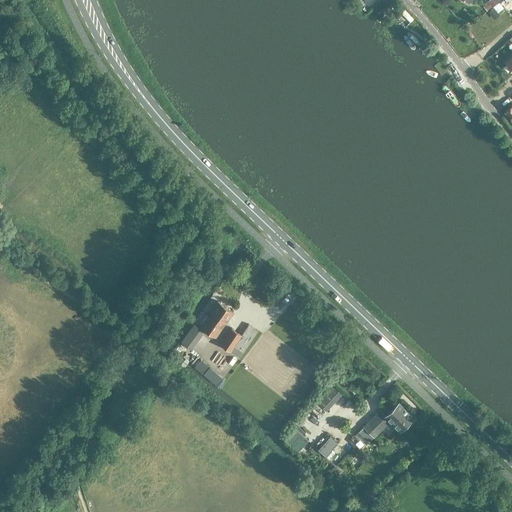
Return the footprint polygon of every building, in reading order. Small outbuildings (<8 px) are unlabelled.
[(488,10),(493,17),(498,13),(493,6),(488,10)] [(216,338),(234,311),(219,301),(201,327),(216,338)] [(240,357),(258,330),(249,324),(242,335),(232,328),(221,344),(240,357)] [(191,349),(205,331),(201,329),(197,326),(191,334),(189,333),(182,342),(191,349)] [(196,366),(217,384),(224,377),(202,358),(196,366)] [(321,403),(333,388),(329,384),(316,400),(321,403)] [(327,409),(343,393),(340,390),(324,405),(327,409)] [(369,442),(390,421),(399,430),(413,416),(399,402),(386,415),(381,410),(359,432),(369,442)] [(300,432),(291,443),(300,450),(309,439),(300,432)]
